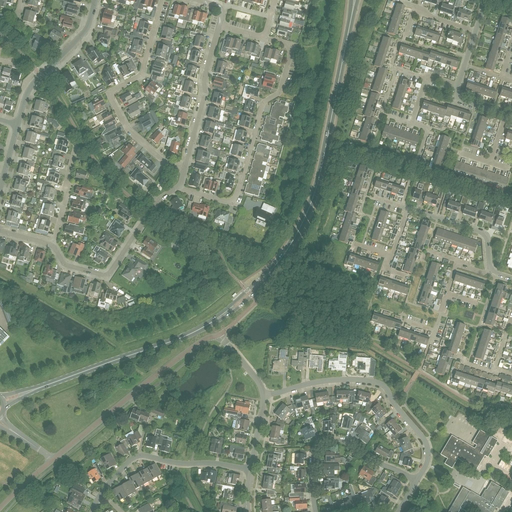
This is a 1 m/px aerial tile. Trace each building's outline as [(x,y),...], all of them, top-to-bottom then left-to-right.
[(38,5),(38,2),(29,0),(28,5),(34,7),(33,10),(36,11),(39,11),(41,6),(38,5)] [(137,10),(140,0),(139,0),(130,0),(130,3),(130,2),(134,3),(133,7),(134,9),(137,10)] [(149,0),(143,0),(142,3),(139,3),(140,0),(137,10),(138,9),(143,10),(143,8),(147,9),(147,7),(149,0)] [(257,0),(257,4),(260,5),(260,7),(265,8),(266,0),(257,0)] [(289,0),(284,0),(284,2),(286,3),(284,8),(293,10),(294,5),(299,6),(300,3),(295,2),(289,0)] [(64,1),(63,6),(66,7),(65,8),(68,9),(66,13),(67,13),(67,15),(72,17),(72,15),(77,16),(77,14),(78,15),(79,11),(78,10),(78,9),(72,7),(73,4),(69,3),(66,2),(64,1)] [(395,10),(403,13),(405,7),(396,4),(395,6),(396,6),(395,10)] [(446,14),(448,6),(442,4),(440,12),(446,14)] [(448,6),(446,14),(451,16),(454,8),(452,7),(452,5),(449,4),(448,6)] [(182,8),(181,8),(179,7),(179,6),(176,5),(176,6),(175,6),(174,12),(169,11),(168,17),(174,18),(175,15),(179,17),(182,8)] [(188,22),(190,16),(186,15),(188,8),(182,7),(181,8),(182,8),(179,17),(178,19),(188,22)] [(284,8),(282,7),(282,11),(283,11),(282,16),(282,17),(291,19),(292,14),(296,15),(297,11),(293,10),(284,8)] [(462,19),(466,9),(463,8),(462,11),(459,10),(456,18),(462,19)] [(466,9),(462,19),(468,21),(472,11),(466,9)] [(103,17),(112,19),(115,20),(118,11),(112,10),(111,13),(105,11),(103,17)] [(198,23),(201,13),(198,13),(199,11),(195,10),(194,14),(190,13),(190,16),(188,22),(192,23),(193,21),(198,23)] [(395,10),(394,10),(393,12),(395,12),(393,16),(401,19),(403,13),(395,10)] [(38,14),(39,11),(36,11),(35,13),(26,11),(25,16),(34,19),(35,16),(36,16),(37,14),(38,14)] [(201,13),(198,23),(204,24),(207,13),(203,13),(203,14),(201,13)] [(70,18),(68,17),(62,15),(60,22),(64,23),(63,26),(72,29),(73,22),(69,21),(70,18)] [(33,22),(34,19),(25,16),(23,22),(30,24),(29,26),(35,28),(36,23),(33,22)] [(282,17),(282,16),(280,16),(279,19),(281,20),(279,25),(288,28),(291,28),(291,27),(292,24),(292,23),(294,23),(295,21),(295,20),(291,19),(282,17)] [(393,16),(392,16),(392,17),(393,18),(391,22),(399,24),(401,19),(393,16)] [(111,22),(112,19),(103,17),(102,23),(108,24),(107,27),(114,29),(115,23),(111,22)] [(137,27),(139,28),(147,30),(149,24),(143,22),(143,19),(136,18),(135,23),(137,24),(137,27)] [(499,23),(508,26),(510,20),(502,18),(501,22),(500,22),(499,23)] [(391,22),(390,21),(390,23),(391,23),(390,27),(389,27),(397,30),(399,24),(391,22)] [(506,32),(508,26),(499,23),(499,25),(500,25),(498,29),(506,32)] [(279,25),(278,25),(277,28),(279,29),(277,34),(286,37),(287,31),(292,32),(292,29),(291,28),(288,28),(279,25)] [(60,28),(54,27),(52,30),(53,31),(50,37),(58,42),(61,36),(60,35),(61,32),(60,32),(60,28)] [(147,30),(139,28),(137,27),(136,30),(134,29),(132,36),(138,38),(139,34),(146,36),(147,30)] [(163,34),(172,36),(173,33),(176,34),(176,31),(176,28),(171,27),(171,30),(164,28),(163,34)] [(389,27),(390,27),(388,27),(388,29),(389,29),(388,33),(395,36),(397,30),(389,27)] [(101,35),(99,42),(101,43),(100,48),(107,49),(108,45),(110,38),(109,38),(110,35),(111,35),(115,37),(117,31),(112,30),(106,28),(104,34),(105,34),(104,36),(101,35)] [(420,37),(423,29),(417,28),(414,36),(416,37),(416,36),(420,37)] [(425,40),(428,31),(423,29),(420,37),(424,39),(424,40),(425,40)] [(504,37),(506,32),(498,29),(497,33),(496,33),(495,35),(504,37)] [(432,41),(434,33),(428,31),(425,40),(427,41),(427,40),(432,41)] [(452,43),(455,33),(449,31),(447,39),(446,41),(452,43)] [(434,33),(432,41),(436,42),(435,43),(437,44),(440,35),(434,33)] [(455,33),(452,43),(452,44),(453,41),(458,43),(457,45),(460,46),(463,38),(460,38),(461,35),(455,33)] [(171,38),(172,36),(163,34),(161,39),(168,41),(167,44),(172,45),(174,39),(171,38)] [(33,48),(36,50),(38,47),(42,50),(43,50),(44,47),(45,43),(40,41),(42,38),(35,35),(32,40),(36,42),(33,48)] [(502,43),(504,37),(495,35),(495,36),(496,36),(495,41),(502,43)] [(138,38),(132,36),(130,36),(129,39),(130,39),(130,42),(134,43),(133,47),(142,49),(144,43),(138,41),(139,38),(138,38)] [(381,43),(389,46),(391,40),(382,37),(382,39),(383,39),(382,43),(381,43)] [(223,44),(221,52),(226,53),(227,51),(228,51),(229,49),(232,50),(234,40),(234,41),(232,40),(232,39),(228,38),(228,39),(226,45),(223,44)] [(232,50),(231,51),(234,52),(236,52),(235,55),(240,56),(241,54),(242,49),(239,48),(241,41),(241,40),(237,39),(237,40),(234,40),(232,50)] [(500,49),(502,43),(495,41),(493,45),(492,44),(492,46),(500,49)] [(242,49),(241,54),(247,55),(251,56),(251,54),(254,45),(248,43),(246,49),(243,48),(242,49)] [(381,43),(382,43),(380,43),(380,45),(381,45),(380,49),(387,52),(389,46),(381,43)] [(172,46),(172,45),(167,44),(166,47),(159,45),(158,51),(166,53),(169,54),(171,48),(172,49),(172,46)] [(251,54),(251,56),(256,58),(259,59),(261,53),(258,52),(260,46),(254,45),(251,54)] [(404,56),(407,47),(401,45),(398,53),(403,54),(402,56),(404,56)] [(498,55),(500,49),(492,46),(491,48),(492,48),(491,52),(498,55)] [(140,55),(142,49),(133,47),(132,50),(128,49),(127,54),(134,59),(136,57),(134,55),(134,54),(140,55)] [(410,57),(413,49),(407,47),(404,56),(406,57),(406,55),(410,57)] [(98,50),(95,51),(93,48),(92,49),(91,48),(89,49),(89,50),(87,52),(89,56),(88,56),(90,59),(91,59),(93,62),(97,59),(99,63),(104,59),(98,50)] [(262,54),(260,61),(263,62),(263,61),(264,59),(270,60),(271,59),(273,51),(267,49),(265,55),(262,54)] [(380,49),(379,49),(378,50),(379,51),(378,55),(386,57),(387,52),(380,49)] [(415,60),(418,51),(413,49),(410,57),(414,58),(414,59),(415,60)] [(273,51),(271,59),(277,61),(276,64),(280,66),(282,59),(278,58),(279,52),(273,50),(273,51)] [(166,56),(166,53),(158,51),(156,57),(163,58),(162,61),(168,63),(169,58),(166,56)] [(421,61),(424,53),(418,51),(415,60),(417,60),(417,59),(421,61)] [(434,61),(437,54),(431,52),(430,55),(428,61),(430,61),(430,60),(434,61)] [(497,61),(498,55),(491,52),(489,56),(488,56),(488,58),(497,61)] [(430,55),(424,53),(421,61),(426,62),(425,63),(427,64),(428,61),(430,55)] [(378,55),(377,54),(376,56),(377,56),(376,60),(376,61),(384,63),(386,57),(378,55)] [(439,64),(442,56),(437,54),(434,61),(438,63),(438,64),(439,64)] [(198,64),(200,59),(191,56),(190,61),(186,60),(186,63),(191,64),(192,62),(198,64)] [(445,65),(448,57),(442,56),(439,64),(441,65),(441,64),(445,65)] [(451,68),(454,59),(448,57),(445,65),(450,67),(449,68),(451,68)] [(122,64),(124,66),(129,75),(134,72),(131,66),(135,65),(131,59),(131,58),(125,62),(122,64)] [(495,66),(497,61),(488,58),(487,59),(488,60),(487,64),(495,66)] [(454,59),(451,68),(452,69),(453,67),(457,69),(460,61),(454,59)] [(73,65),(78,73),(79,76),(85,72),(89,77),(94,74),(86,61),(83,63),(81,60),(73,65)] [(376,61),(376,60),(375,60),(374,62),(375,62),(374,67),(379,68),(382,69),(384,63),(376,61)] [(217,68),(226,70),(226,67),(229,68),(230,65),(232,65),(232,62),(226,61),(226,64),(219,62),(217,68)] [(153,69),(161,72),(162,69),(164,69),(165,63),(161,62),(160,65),(154,63),(153,69)] [(191,67),(191,64),(186,63),(184,68),(188,69),(187,71),(196,74),(197,68),(191,67)] [(118,65),(117,66),(116,64),(113,66),(116,72),(119,70),(123,78),(129,75),(124,66),(121,68),(121,67),(118,65)] [(493,72),(495,66),(487,64),(486,68),(485,68),(484,69),(493,72)] [(114,83),(112,79),(116,77),(110,67),(104,70),(106,74),(102,76),(104,79),(103,79),(105,83),(106,82),(108,86),(110,85),(111,85),(113,84),(114,83)] [(8,80),(9,77),(11,71),(9,70),(9,69),(5,68),(3,75),(0,74),(0,81),(4,82),(5,80),(8,80)] [(225,73),(226,70),(217,68),(216,73),(222,75),(222,78),(229,80),(229,77),(227,76),(227,73),(225,73)] [(385,70),(382,69),(379,68),(378,69),(379,70),(378,74),(386,76),(388,70),(385,70)] [(160,75),(161,72),(153,69),(151,75),(157,77),(156,80),(162,82),(164,76),(160,75)] [(8,80),(7,83),(12,85),(13,82),(18,83),(21,74),(19,73),(19,72),(15,71),(13,78),(9,77),(8,80)] [(196,74),(187,71),(185,71),(184,75),(182,75),(181,78),(186,79),(187,80),(188,77),(194,79),(196,74)] [(260,79),(274,83),(276,77),(270,76),(270,73),(264,71),(263,74),(266,75),(264,80),(260,79)] [(65,82),(61,85),(63,88),(64,88),(66,93),(72,89),(71,87),(76,84),(74,82),(69,72),(68,73),(67,73),(66,73),(65,73),(64,74),(63,75),(63,76),(62,76),(61,77),(62,78),(65,82)] [(384,82),(386,76),(378,74),(377,78),(376,78),(375,79),(384,82)] [(186,79),(181,78),(180,77),(179,81),(182,81),(181,86),(183,86),(184,87),(193,89),(194,84),(187,82),(187,80),(186,79)] [(227,82),(215,79),(213,85),(219,87),(218,90),(223,91),(224,88),(225,89),(227,82)] [(274,83),(260,79),(259,83),(260,84),(258,88),(265,90),(265,87),(272,89),(273,83),(274,83)] [(382,88),(384,82),(375,79),(374,81),(376,81),(374,85),(382,88)] [(400,85),(407,88),(410,89),(412,83),(400,79),(400,81),(398,85),(399,85),(400,85)] [(162,82),(156,80),(155,83),(154,84),(152,82),(151,84),(150,83),(147,85),(156,92),(160,88),(161,89),(163,86),(161,85),(162,82)] [(471,93),(474,84),(468,82),(465,90),(470,91),(469,92),(471,93)] [(477,94),(479,86),(474,84),(471,93),(472,93),(473,92),(477,94)] [(153,96),(156,92),(147,85),(145,88),(147,89),(145,91),(147,92),(145,94),(144,94),(147,100),(151,105),(153,102),(152,101),(155,98),(153,96)] [(380,94),(382,88),(374,85),(373,90),(372,89),(371,91),(380,94)] [(400,85),(399,85),(398,87),(399,87),(398,91),(405,94),(407,88),(400,85)] [(193,89),(184,87),(183,86),(181,91),(176,89),(176,92),(184,95),(184,92),(191,94),(193,89)] [(482,96),(485,88),(479,86),(477,94),(481,95),(481,96),(482,96)] [(242,97),(244,98),(249,99),(250,95),(257,97),(258,96),(258,95),(259,93),(259,92),(259,90),(248,88),(247,94),(243,93),(242,97)] [(488,97),(491,90),(485,88),(482,96),(484,97),(484,96),(488,97)] [(505,98),(508,90),(502,88),(499,97),(501,98),(501,97),(505,98)] [(491,90),(488,97),(492,99),(492,100),(494,100),(497,92),(491,90)] [(398,91),(397,91),(396,92),(397,93),(396,97),(404,99),(405,94),(398,91)] [(184,95),(176,92),(174,92),(174,95),(180,97),(179,102),(190,105),(192,99),(183,97),(184,95)] [(230,94),(228,93),(222,92),(221,94),(215,93),(213,98),(222,100),(223,98),(226,99),(227,97),(229,98),(230,94)] [(129,94),(120,98),(124,104),(129,101),(131,104),(136,101),(136,100),(142,97),(140,93),(134,96),(131,97),(129,94)] [(370,99),(377,102),(379,96),(371,93),(370,95),(371,95),(370,99)] [(396,97),(395,96),(394,98),(395,98),(394,102),(394,103),(402,105),(404,99),(396,97)] [(73,105),(85,100),(84,97),(72,102),(73,105)] [(92,103),(88,104),(92,111),(94,111),(96,115),(102,112),(100,109),(102,108),(102,107),(103,106),(105,105),(101,97),(98,99),(97,99),(96,98),(95,99),(94,100),(94,101),(92,103)] [(13,107),(12,106),(13,103),(9,102),(10,99),(5,98),(4,101),(3,101),(1,108),(5,109),(4,110),(7,111),(8,113),(9,112),(10,112),(11,110),(12,110),(13,107)] [(250,99),(249,99),(244,98),(242,103),(246,104),(245,107),(254,109),(255,104),(249,102),(250,99)] [(376,107),(377,102),(370,99),(368,103),(367,103),(367,104),(376,107)] [(37,101),(36,101),(35,104),(36,104),(35,106),(45,108),(48,109),(49,104),(50,101),(44,100),(43,102),(39,101),(37,101)] [(285,107),(285,105),(286,102),(281,101),(280,103),(276,102),(275,107),(277,108),(277,111),(285,113),(287,114),(289,108),(285,107)] [(189,110),(190,105),(179,102),(178,106),(174,105),(173,108),(175,108),(182,110),(182,108),(189,110)] [(394,103),(394,102),(393,102),(392,104),(394,104),(392,108),(400,111),(402,105),(394,103)] [(427,111),(430,104),(424,102),(421,110),(423,111),(423,110),(427,111)] [(140,113),(138,110),(141,108),(138,103),(132,106),(134,109),(128,113),(131,118),(140,113)] [(374,113),(376,107),(367,104),(366,106),(367,106),(366,111),(374,113)] [(432,114),(435,105),(430,104),(427,111),(431,113),(431,114),(432,114)] [(439,115),(441,107),(435,105),(432,114),(434,115),(434,114),(439,115)] [(43,113),(45,108),(35,106),(34,111),(40,113),(40,115),(45,117),(46,114),(43,113)] [(450,118),(454,108),(448,106),(447,109),(445,114),(445,116),(450,118)] [(447,109),(441,107),(439,115),(438,117),(444,119),(445,116),(445,114),(447,109)] [(181,113),(182,110),(175,108),(173,114),(178,116),(178,119),(186,121),(187,115),(181,113)] [(457,118),(459,110),(454,108),(450,118),(456,120),(457,118)] [(277,111),(275,110),(275,114),(272,113),(270,117),(270,118),(279,120),(280,117),(284,118),(285,113),(277,111)] [(462,120),(465,112),(459,110),(457,118),(461,119),(461,120),(462,121),(463,120),(462,120)] [(372,119),(374,113),(366,111),(365,115),(364,114),(363,116),(366,117),(372,119)] [(462,120),(463,120),(467,121),(466,122),(468,123),(471,114),(465,112),(462,120)] [(113,119),(110,113),(104,117),(102,113),(96,117),(98,122),(101,121),(101,122),(104,120),(105,123),(106,123),(106,122),(113,119)] [(220,116),(218,115),(209,113),(208,118),(219,121),(220,116)] [(43,125),(45,117),(40,115),(39,118),(32,116),(31,121),(43,125)] [(140,127),(142,132),(146,130),(145,128),(148,126),(149,127),(154,124),(149,115),(139,120),(141,125),(140,126),(140,127)] [(270,118),(270,117),(269,120),(266,120),(265,125),(277,128),(278,125),(282,126),(283,121),(279,120),(270,118)] [(375,120),(372,119),(366,117),(365,119),(366,119),(365,123),(373,126),(375,120)] [(485,125),(486,125),(487,121),(488,121),(488,120),(480,117),(478,123),(485,125)] [(116,120),(115,121),(114,118),(113,119),(106,122),(106,123),(105,123),(103,124),(105,130),(101,135),(102,136),(113,130),(112,127),(117,124),(116,124),(117,123),(116,120)] [(184,127),(186,121),(178,119),(177,121),(172,120),(170,126),(177,128),(178,125),(184,127)] [(41,133),(43,125),(31,121),(30,127),(36,128),(35,131),(41,133)] [(371,131),(373,126),(365,123),(364,127),(363,127),(362,128),(371,131)] [(388,138),(392,123),(390,123),(389,127),(385,125),(382,136),(388,138)] [(393,140),(397,129),(393,128),(394,124),(392,123),(388,138),(393,140)] [(487,125),(486,125),(485,125),(478,123),(476,128),(484,131),(485,127),(486,127),(487,125)] [(278,128),(277,128),(265,125),(263,133),(266,133),(271,135),(272,135),(276,136),(278,128)] [(399,142),(404,127),(402,126),(401,130),(397,129),(393,140),(399,142)] [(405,143),(408,133),(404,132),(406,128),(404,127),(399,142),(405,143)] [(369,137),(371,131),(362,128),(362,130),(363,130),(361,134),(369,137)] [(485,131),(484,131),(476,128),(474,134),(482,137),(482,136),(483,132),(484,133),(485,131)] [(167,136),(168,132),(167,131),(165,129),(160,134),(157,131),(151,139),(157,144),(162,138),(163,139),(166,140),(167,136)] [(411,145),(415,131),(413,130),(412,134),(408,133),(405,143),(411,145)] [(43,133),(41,133),(35,131),(35,134),(28,132),(27,137),(36,140),(37,135),(42,136),(43,133)] [(119,145),(118,143),(125,139),(121,131),(114,135),(112,132),(105,136),(107,139),(107,138),(109,140),(111,139),(115,148),(119,145)] [(415,131),(411,145),(416,147),(420,137),(416,135),(417,131),(415,131)] [(279,137),(276,136),(272,135),(271,135),(266,133),(265,136),(262,135),(261,140),(272,143),(273,140),(278,142),(278,141),(281,141),(282,138),(279,137)] [(367,143),(369,137),(361,134),(360,139),(359,138),(358,140),(367,143)] [(483,137),(482,136),(482,137),(474,134),(472,140),(480,142),(481,138),(482,138),(483,137)] [(58,146),(67,148),(69,143),(62,141),(63,137),(57,136),(55,145),(58,146)] [(93,141),(97,148),(101,145),(100,143),(99,141),(103,139),(102,136),(93,141)] [(448,145),(448,144),(449,140),(450,141),(451,139),(442,136),(440,142),(448,145)] [(35,142),(36,140),(27,137),(25,142),(32,144),(31,147),(33,147),(37,148),(38,143),(35,142)] [(168,138),(166,145),(170,146),(171,148),(170,152),(177,154),(180,144),(178,143),(174,137),(171,139),(168,138)] [(481,142),(480,142),(472,140),(470,146),(478,148),(479,144),(480,144),(481,142)] [(201,142),(200,147),(207,149),(209,149),(208,151),(213,153),(214,150),(214,149),(212,149),(213,145),(210,144),(201,142)] [(449,145),(448,144),(448,145),(440,142),(438,148),(446,150),(447,146),(448,146),(449,145)] [(265,154),(269,155),(269,156),(271,150),(267,149),(267,146),(259,144),(257,149),(260,150),(260,153),(265,154)] [(122,160),(119,164),(121,165),(124,168),(129,163),(133,158),(136,155),(134,153),(133,152),(135,150),(133,148),(134,148),(130,145),(130,146),(129,145),(127,148),(127,147),(126,148),(125,147),(121,151),(123,153),(126,155),(122,160)] [(235,145),(232,145),(230,149),(233,150),(242,153),(243,147),(235,145)] [(66,153),(67,148),(58,146),(57,151),(54,150),(53,153),(58,154),(59,152),(66,153)] [(38,149),(37,148),(33,147),(32,150),(25,148),(24,153),(33,156),(34,151),(38,152),(38,149)] [(447,150),(446,150),(438,148),(436,153),(444,156),(445,152),(446,152),(447,150)] [(260,153),(257,152),(255,157),(258,158),(257,160),(257,161),(263,162),(266,163),(267,163),(269,158),(268,158),(269,155),(265,154),(260,153)] [(32,161),(33,156),(24,153),(22,158),(29,160),(28,163),(34,164),(35,162),(32,161)] [(58,157),(58,154),(53,153),(51,158),(54,159),(54,161),(63,164),(64,159),(58,157)] [(445,156),(444,156),(436,153),(434,159),(442,162),(444,157),(445,158),(445,156)] [(136,156),(131,161),(133,163),(134,164),(137,160),(144,166),(148,161),(148,160),(145,157),(144,158),(141,155),(139,157),(136,155),(136,156)] [(196,158),(195,160),(196,161),(202,163),(201,166),(206,167),(207,168),(209,162),(205,161),(206,158),(197,156),(197,157),(196,158)] [(239,162),(231,159),(228,159),(227,164),(229,165),(238,167),(238,166),(239,166),(240,163),(239,162)] [(443,162),(442,162),(434,159),(433,165),(440,167),(442,163),(443,164),(443,162)] [(459,174),(464,160),(462,159),(460,163),(457,162),(453,172),(459,174)] [(257,161),(257,160),(255,160),(253,165),(256,165),(255,168),(261,170),(265,171),(267,166),(266,166),(266,163),(263,162),(257,161)] [(465,176),(468,166),(464,164),(466,160),(464,160),(459,174),(465,176)] [(63,164),(54,161),(52,166),(49,166),(48,168),(54,170),(55,167),(60,169),(62,169),(62,168),(63,169),(64,166),(63,165),(63,164)] [(131,161),(127,166),(128,168),(134,173),(131,177),(130,178),(131,179),(133,181),(134,181),(135,180),(135,181),(136,180),(138,181),(137,182),(141,184),(143,187),(145,185),(150,180),(146,177),(146,178),(142,174),(144,172),(137,166),(134,164),(133,163),(131,161)] [(148,161),(144,166),(154,175),(158,170),(155,168),(156,167),(152,165),(153,164),(149,161),(149,162),(148,161)] [(33,167),(34,164),(28,163),(28,166),(21,164),(20,169),(29,171),(30,172),(32,167),(33,167)] [(470,178),(475,163),(473,163),(472,167),(468,166),(465,176),(470,178)] [(476,180),(480,169),(476,168),(477,164),(475,163),(470,178),(476,180)] [(237,172),(238,167),(229,165),(228,168),(225,167),(223,172),(230,174),(230,171),(237,172)] [(358,172),(366,174),(368,168),(359,165),(359,167),(360,167),(358,172)] [(441,168),(440,167),(433,165),(431,171),(438,173),(440,169),(441,169),(441,168)] [(482,182),(487,167),(485,166),(483,171),(480,169),(476,180),(482,182)] [(488,184),(491,173),(487,172),(489,168),(487,167),(482,182),(488,184)] [(54,173),(54,170),(48,168),(46,176),(49,177),(59,180),(60,175),(54,173)] [(255,168),(252,168),(251,172),(254,173),(253,176),(259,178),(263,179),(265,171),(261,170),(255,168)] [(30,172),(29,171),(20,169),(19,170),(18,170),(17,173),(18,173),(18,174),(25,176),(24,179),(30,180),(31,175),(29,174),(30,172)] [(493,185),(498,171),(496,170),(495,174),(491,173),(488,184),(493,185)] [(78,171),(76,177),(82,179),(81,183),(88,184),(89,181),(85,180),(87,174),(78,171)] [(499,187),(503,177),(499,176),(500,172),(498,171),(493,185),(499,187)] [(364,180),(366,174),(358,172),(357,176),(356,175),(356,177),(364,180)] [(505,189),(505,188),(510,173),(508,172),(506,178),(503,177),(499,187),(505,189)] [(191,180),(189,185),(197,188),(200,176),(193,174),(192,180),(191,180)] [(232,189),(232,188),(235,180),(231,179),(232,175),(226,174),(224,179),(227,180),(225,188),(232,189)] [(253,176),(250,175),(249,180),(250,180),(249,183),(251,184),(257,186),(261,187),(262,182),(258,181),(259,178),(253,176)] [(57,185),(59,180),(49,177),(49,180),(47,179),(46,182),(45,181),(44,184),(50,186),(51,183),(57,185)] [(210,177),(210,178),(204,177),(203,183),(205,184),(204,189),(210,191),(212,182),(213,178),(210,177)] [(362,185),(364,180),(356,177),(355,178),(356,179),(355,183),(362,185)] [(382,182),(380,181),(381,179),(377,178),(372,193),(374,193),(376,188),(380,189),(380,188),(382,182)] [(29,185),(30,180),(24,179),(23,181),(17,180),(15,185),(26,188),(27,185),(29,185)] [(215,193),(217,188),(217,187),(220,188),(222,182),(216,180),(215,183),(212,182),(210,191),(215,193)] [(424,192),(425,188),(426,185),(427,182),(420,180),(419,184),(423,185),(422,188),(422,189),(418,188),(417,191),(415,190),(413,198),(419,200),(421,192),(421,191),(424,192)] [(387,188),(388,184),(382,182),(380,188),(380,189),(384,191),(384,192),(385,192),(387,188)] [(249,183),(248,183),(247,188),(245,193),(254,196),(258,197),(260,191),(261,187),(257,186),(251,184),(249,183)] [(361,191),(362,185),(355,183),(353,187),(352,187),(352,188),(361,191)] [(49,188),(50,186),(44,184),(43,187),(46,188),(45,193),(54,195),(56,190),(49,188)] [(385,192),(384,192),(383,194),(386,195),(387,192),(391,193),(393,188),(394,185),(388,184),(387,188),(385,192)] [(28,188),(26,188),(15,185),(14,190),(20,191),(20,194),(21,195),(25,196),(27,196),(28,197),(29,194),(26,193),(28,188)] [(399,188),(400,187),(394,185),(393,188),(391,193),(395,194),(395,195),(397,196),(399,188)] [(397,196),(395,195),(395,197),(398,198),(398,196),(403,198),(405,189),(403,189),(404,187),(400,186),(400,187),(399,188),(397,196)] [(85,187),(84,188),(84,190),(78,188),(77,188),(75,194),(80,195),(79,197),(91,200),(93,194),(91,194),(93,189),(91,188),(85,187)] [(359,194),(361,191),(352,188),(351,190),(352,190),(351,195),(359,197),(359,194)] [(432,196),(430,204),(436,206),(438,199),(440,200),(443,193),(440,192),(438,197),(432,196)] [(53,200),(54,195),(45,193),(44,198),(41,197),(40,200),(44,201),(46,201),(46,199),(53,200)] [(430,204),(432,196),(426,194),(424,202),(430,204)] [(27,196),(25,196),(21,195),(20,197),(14,196),(12,201),(21,203),(23,198),(26,199),(27,196)] [(357,203),(359,197),(351,195),(350,199),(349,198),(348,200),(357,203)] [(452,200),(450,199),(451,195),(449,195),(446,202),(448,202),(446,209),(452,211),(455,203),(452,202),(452,200)] [(73,201),(72,207),(82,210),(84,211),(87,200),(77,197),(75,202),(73,201)] [(183,206),(177,198),(171,202),(173,206),(169,212),(176,218),(181,211),(180,208),(183,206)] [(355,208),(357,203),(348,200),(348,201),(349,202),(347,206),(355,208)] [(20,208),(21,203),(12,201),(11,206),(17,208),(17,210),(22,212),(23,209),(20,208)] [(50,202),(46,201),(44,201),(43,204),(46,205),(45,210),(54,212),(55,207),(49,205),(50,202)] [(479,202),(477,208),(476,207),(474,208),(474,209),(471,208),(469,216),(474,218),(477,210),(477,209),(479,210),(482,203),(479,202)] [(455,203),(452,211),(458,213),(461,205),(455,203)] [(121,212),(119,216),(127,221),(128,220),(129,220),(130,218),(131,215),(124,210),(126,207),(121,204),(117,210),(121,212)] [(194,204),(192,211),(199,213),(199,215),(198,218),(205,220),(206,217),(209,207),(208,207),(208,206),(206,205),(205,206),(201,205),(201,206),(194,204)] [(271,215),(273,215),(276,209),(269,206),(266,212),(258,209),(254,218),(267,223),(271,215)] [(353,214),(355,208),(347,206),(346,210),(345,210),(344,212),(347,213),(347,212),(353,214)] [(469,216),(471,208),(465,206),(463,214),(469,216)] [(501,209),(498,208),(496,215),(499,216),(498,217),(495,225),(501,227),(504,219),(505,216),(499,214),(500,213),(501,209)] [(54,212),(45,210),(42,209),(42,210),(41,213),(41,214),(40,214),(39,217),(45,218),(46,215),(53,217),(54,212)] [(22,215),(22,212),(17,210),(16,213),(9,211),(8,216),(17,219),(19,214),(22,215)] [(218,223),(219,220),(225,222),(226,224),(224,229),(225,230),(227,231),(228,230),(230,224),(231,224),(233,218),(229,217),(230,214),(218,211),(215,219),(214,222),(218,223)] [(379,217),(387,220),(389,214),(380,211),(379,213),(380,213),(379,217)] [(356,215),(353,214),(347,212),(347,213),(347,214),(348,214),(346,218),(354,221),(355,218),(356,215)] [(485,221),(487,214),(481,212),(479,220),(485,221)] [(70,214),(68,221),(78,224),(80,219),(85,221),(85,220),(87,219),(88,217),(86,216),(86,215),(78,213),(77,216),(70,214)] [(487,214),(485,221),(491,223),(493,215),(487,214)] [(16,224),(17,219),(8,216),(6,221),(13,223),(12,226),(18,228),(19,225),(16,224)] [(44,221),(45,218),(39,217),(37,224),(50,228),(51,223),(44,221)] [(379,217),(378,217),(378,218),(379,219),(377,223),(385,225),(387,220),(379,217)] [(108,230),(110,232),(119,237),(125,229),(118,225),(121,222),(116,218),(108,230)] [(352,227),(354,221),(346,218),(345,223),(344,222),(343,224),(352,227)] [(421,226),(429,229),(431,223),(423,220),(422,225),(421,224),(420,226),(421,226)] [(377,223),(376,222),(374,228),(375,228),(383,231),(384,229),(385,229),(386,226),(385,225),(377,223)] [(48,233),(50,228),(37,224),(35,232),(41,234),(42,231),(48,233)] [(343,230),(350,232),(353,233),(355,234),(356,231),(351,230),(352,227),(343,224),(343,225),(344,226),(343,230)] [(85,228),(81,227),(74,225),(73,229),(66,227),(65,233),(73,236),(74,232),(82,235),(83,234),(85,228)] [(427,234),(429,229),(421,226),(420,230),(419,230),(418,232),(419,232),(427,234)] [(381,237),(383,231),(375,228),(374,228),(373,234),(374,234),(381,237)] [(440,241),(443,231),(438,229),(434,239),(440,241)] [(348,238),(350,232),(343,230),(341,234),(340,234),(340,235),(348,238)] [(446,243),(449,232),(443,231),(440,241),(446,243)] [(425,240),(427,234),(419,232),(418,236),(417,236),(416,237),(417,238),(425,240)] [(451,245),(455,234),(449,232),(446,243),(451,245)] [(114,239),(112,238),(105,233),(101,240),(103,241),(100,245),(107,250),(108,249),(112,252),(113,251),(114,250),(115,249),(114,248),(116,245),(112,242),(114,239)] [(374,234),(373,234),(372,235),(373,236),(372,240),(379,243),(381,237),(374,234)] [(457,247),(461,236),(455,234),(451,245),(457,247)] [(346,244),(348,238),(340,235),(339,237),(340,237),(339,242),(346,244)] [(463,249),(466,238),(461,236),(457,247),(463,249)] [(155,252),(153,251),(158,245),(147,238),(143,244),(147,247),(147,248),(145,250),(144,249),(144,250),(143,250),(142,251),(143,252),(142,253),(150,258),(155,252)] [(423,246),(425,240),(417,238),(416,242),(415,242),(415,243),(416,243),(423,246)] [(469,250),(472,240),(466,238),(463,249),(469,250)] [(472,240),(469,250),(475,252),(478,242),(472,240)] [(9,259),(10,256),(17,257),(18,251),(15,251),(15,249),(16,249),(17,245),(11,243),(10,247),(7,247),(4,258),(9,259)] [(80,256),(82,252),(85,245),(79,243),(78,246),(73,244),(69,254),(76,257),(77,255),(80,256)] [(184,252),(185,251),(187,248),(187,247),(180,243),(177,247),(184,252)] [(416,243),(415,243),(413,243),(411,248),(413,249),(419,251),(421,252),(423,246),(416,243)] [(28,254),(29,249),(29,248),(28,248),(27,248),(27,249),(22,247),(20,257),(18,256),(17,260),(23,262),(24,261),(30,262),(32,256),(29,255),(28,254)] [(100,247),(99,249),(96,247),(93,251),(96,253),(97,253),(99,254),(96,257),(96,258),(94,261),(99,264),(101,261),(104,263),(106,261),(107,261),(107,259),(108,257),(103,254),(105,251),(100,247)] [(413,249),(411,248),(409,253),(408,252),(408,254),(409,254),(417,257),(419,251),(413,249)] [(38,251),(35,261),(42,263),(45,253),(38,251)] [(415,262),(417,257),(409,254),(408,258),(407,258),(406,260),(407,260),(415,262)] [(353,265),(356,257),(350,255),(349,257),(346,256),(343,264),(353,267),(353,265)] [(359,266),(362,258),(356,257),(353,265),(355,266),(355,265),(359,266)] [(365,269),(367,260),(362,258),(359,266),(363,268),(363,269),(365,269)] [(130,264),(123,275),(131,281),(139,269),(137,268),(139,266),(144,269),(147,265),(138,260),(134,266),(130,264)] [(371,270),(373,262),(367,260),(365,269),(366,270),(366,269),(371,270)] [(413,268),(415,262),(407,260),(406,264),(405,264),(404,265),(405,266),(405,265),(413,268)] [(373,262),(371,270),(375,271),(374,272),(376,273),(379,264),(373,262)] [(429,268),(438,271),(440,265),(432,263),(430,267),(429,267),(429,268)] [(46,265),(43,275),(44,275),(46,278),(55,280),(57,271),(52,269),(53,267),(46,265)] [(411,274),(413,268),(405,265),(405,266),(404,270),(403,269),(402,271),(411,274)] [(436,277),(438,271),(429,268),(428,270),(429,270),(428,274),(436,277)] [(62,274),(59,285),(64,286),(62,292),(66,293),(70,293),(72,285),(69,284),(71,276),(62,274)] [(434,282),(436,277),(428,274),(427,278),(426,278),(425,280),(434,282)] [(459,283),(462,276),(456,274),(453,282),(455,283),(455,282),(459,283)] [(465,286),(468,277),(462,276),(459,283),(464,285),(463,286),(465,286)] [(74,282),(73,287),(74,288),(83,290),(82,293),(86,294),(87,289),(83,288),(84,287),(85,280),(79,278),(75,277),(74,282)] [(471,287),(473,279),(468,277),(465,286),(466,287),(467,286),(471,287)] [(382,291),(383,288),(386,280),(380,278),(377,289),(382,291)] [(476,290),(479,281),(473,279),(471,287),(475,288),(475,289),(476,290)] [(389,291),(392,282),(386,280),(383,288),(388,289),(387,290),(389,291)] [(432,288),(434,282),(425,280),(425,281),(426,281),(424,286),(432,288)] [(479,281),(476,290),(478,290),(478,289),(483,291),(485,283),(479,281)] [(89,288),(87,295),(94,297),(97,298),(98,294),(101,284),(98,283),(95,282),(95,283),(94,282),(94,284),(92,289),(89,288)] [(395,291),(397,284),(392,282),(389,291),(390,291),(391,290),(395,291)] [(400,294),(403,286),(397,284),(395,291),(399,293),(399,294),(400,294)] [(495,290),(504,292),(506,287),(498,284),(497,288),(495,288),(495,290)] [(403,286),(400,294),(402,295),(402,294),(407,295),(409,287),(403,286)] [(430,294),(432,288),(424,286),(423,290),(422,290),(421,291),(430,294)] [(502,298),(504,292),(495,290),(493,295),(494,295),(494,296),(502,298)] [(97,306),(97,307),(105,309),(105,308),(106,304),(105,304),(105,302),(110,304),(111,303),(112,300),(116,301),(118,294),(107,291),(106,295),(102,294),(101,300),(99,300),(97,306)] [(428,300),(430,294),(421,291),(421,293),(422,293),(421,297),(428,300)] [(124,297),(120,298),(122,304),(135,299),(126,293),(124,297)] [(500,304),(502,298),(494,296),(493,300),(492,300),(491,301),(500,304)] [(426,306),(428,300),(421,297),(419,301),(418,301),(418,303),(426,306)] [(0,306),(0,307),(2,309),(8,324),(13,322),(12,320),(8,308),(5,304),(0,300),(0,306)] [(498,310),(500,304),(491,301),(491,303),(492,303),(490,307),(498,310)] [(496,316),(498,310),(490,307),(489,311),(488,311),(488,313),(496,316)] [(494,321),(496,316),(488,313),(487,314),(488,315),(487,319),(494,321)] [(377,324),(379,316),(373,314),(371,321),(376,323),(375,324),(377,324)] [(383,325),(385,318),(379,316),(377,324),(378,325),(378,324),(383,325)] [(388,328),(391,319),(385,318),(383,325),(387,327),(386,328),(388,328)] [(394,329),(396,321),(391,319),(388,328),(390,329),(390,328),(394,329)] [(492,327),(494,321),(487,319),(485,323),(484,323),(484,324),(492,327)] [(400,329),(401,329),(402,323),(396,321),(394,329),(398,330),(398,331),(399,332),(400,329)] [(455,329),(464,332),(465,330),(464,330),(465,325),(457,323),(455,329)] [(0,345),(9,337),(0,328),(0,345)] [(406,331),(401,329),(400,329),(399,332),(397,338),(399,338),(400,337),(404,338),(406,331)] [(464,333),(464,332),(455,329),(454,335),(461,337),(463,333),(464,333)] [(482,335),(490,338),(492,332),(483,329),(483,331),(484,331),(482,335)] [(409,341),(412,333),(406,331),(404,338),(408,340),(408,341),(409,341)] [(415,342),(418,334),(412,333),(409,341),(411,342),(411,341),(415,342)] [(421,345),(423,336),(418,334),(415,342),(419,344),(419,345),(421,345)] [(460,341),(461,337),(454,335),(452,340),(460,343),(461,342),(460,341)] [(482,335),(481,335),(481,337),(482,337),(481,341),(480,341),(488,344),(490,338),(482,335)] [(423,336),(421,345),(422,346),(422,345),(427,346),(429,338),(423,336)] [(460,345),(460,343),(452,340),(450,346),(458,348),(459,344),(460,345)] [(480,341),(481,341),(479,341),(479,342),(480,343),(479,347),(486,349),(488,344),(480,341)] [(456,353),(458,348),(450,346),(448,352),(451,353),(457,355),(457,353),(456,353)] [(479,347),(478,346),(477,348),(478,348),(477,352),(477,353),(484,355),(486,349),(479,347)] [(307,356),(307,360),(310,360),(309,369),(313,369),(314,368),(317,368),(317,372),(322,373),(323,360),(323,356),(310,355),(311,349),(308,349),(307,356)] [(273,364),(273,370),(273,371),(287,372),(289,358),(286,357),(286,350),(281,350),(280,351),(279,359),(281,362),(280,363),(274,363),(273,364)] [(448,352),(443,350),(442,355),(441,354),(440,356),(449,359),(451,353),(448,352)] [(292,361),(291,366),(297,366),(297,370),(302,371),(303,365),(306,366),(307,358),(303,358),(304,353),(299,352),(298,361),(292,361)] [(477,353),(477,352),(476,352),(475,354),(476,354),(475,358),(483,361),(484,355),(477,353)] [(347,356),(344,355),(338,355),(337,363),(329,362),(328,368),(331,368),(331,370),(339,371),(339,368),(341,368),(340,369),(343,370),(343,368),(346,369),(347,356)] [(447,364),(449,359),(440,356),(440,357),(441,358),(440,362),(447,364)] [(371,359),(356,357),(355,367),(358,367),(357,370),(360,370),(360,373),(370,374),(370,372),(374,373),(375,361),(372,359),(371,359)] [(445,370),(447,364),(440,362),(438,366),(437,366),(437,367),(445,370)] [(444,376),(445,370),(437,367),(436,369),(437,369),(436,373),(444,376)] [(462,374),(462,372),(460,372),(460,373),(456,372),(453,380),(451,379),(450,382),(458,385),(459,382),(462,374)] [(465,384),(468,376),(468,374),(466,374),(465,375),(462,374),(459,382),(465,384)] [(473,377),(473,378),(474,376),(471,375),(471,377),(468,376),(465,384),(471,386),(473,377)] [(479,379),(480,378),(477,377),(477,379),(473,378),(473,377),(471,386),(476,387),(479,379)] [(485,381),(485,380),(483,379),(483,380),(479,379),(476,387),(482,389),(485,381)] [(503,384),(503,383),(504,380),(502,379),(501,383),(497,382),(497,384),(495,390),(500,392),(503,384)] [(491,383),(491,382),(489,381),(488,382),(485,381),(482,389),(488,391),(491,383)] [(509,386),(509,385),(510,382),(508,381),(506,385),(503,384),(500,392),(506,394),(509,386)] [(497,384),(494,383),(494,384),(491,383),(488,391),(494,393),(495,390),(497,384)] [(343,392),(343,400),(346,400),(346,402),(347,403),(352,403),(352,397),(349,397),(349,391),(343,392)] [(358,404),(359,401),(363,402),(365,393),(364,393),(363,392),(360,391),(359,392),(358,396),(357,398),(353,397),(353,404),(353,405),(355,406),(356,403),(358,404)] [(332,397),(329,397),(328,392),(327,393),(326,392),(324,392),(323,393),(321,393),(323,403),(326,402),(327,406),(333,405),(332,397)] [(340,400),(343,400),(343,392),(337,392),(337,397),(333,397),(334,403),(339,403),(340,402),(340,400)] [(317,404),(323,403),(321,393),(315,394),(316,400),(312,400),(314,407),(314,408),(317,408),(317,404)] [(367,412),(372,405),(369,403),(371,395),(365,393),(363,402),(367,403),(365,410),(367,412)] [(314,407),(312,400),(308,401),(307,396),(301,398),(303,407),(304,411),(309,409),(310,408),(314,407)] [(297,409),(303,407),(301,398),(294,400),(296,404),(292,406),(294,412),(296,415),(299,414),(297,409)] [(225,408),(224,412),(224,413),(229,414),(237,416),(238,412),(246,413),(247,410),(249,411),(250,405),(249,405),(249,403),(244,402),(244,404),(237,403),(235,411),(231,410),(225,408)] [(294,412),(292,406),(287,407),(283,404),(279,409),(286,415),(288,413),(290,414),(292,412),(294,412)] [(375,415),(382,409),(378,404),(374,407),(372,405),(367,412),(368,413),(371,410),(375,415)] [(153,408),(151,412),(162,417),(164,412),(153,408)] [(139,418),(144,420),(147,421),(149,415),(134,409),(130,418),(138,421),(139,418)] [(282,420),(286,415),(279,409),(275,414),(278,417),(276,423),(278,423),(284,424),(284,422),(282,420)] [(379,426),(380,425),(385,420),(383,417),(387,413),(382,409),(375,415),(378,417),(376,420),(378,422),(376,423),(379,426)] [(248,418),(237,416),(229,414),(229,418),(237,420),(237,421),(240,421),(240,425),(239,425),(238,429),(233,428),(233,430),(240,431),(240,430),(247,431),(248,425),(249,425),(250,421),(247,421),(248,418)] [(329,422),(323,422),(323,432),(332,432),(332,425),(336,425),(336,416),(329,416),(329,422)] [(310,426),(303,429),(305,433),(303,433),(306,440),(314,436),(311,430),(316,427),(312,417),(307,418),(310,426)] [(343,418),(341,428),(350,430),(353,420),(343,418)] [(397,425),(395,423),(396,422),(396,421),(394,420),(393,419),(392,420),(388,423),(385,420),(380,425),(383,428),(384,427),(385,429),(387,428),(390,431),(397,425)] [(284,424),(278,423),(277,427),(272,426),(271,432),(280,434),(280,431),(282,431),(283,431),(283,430),(284,424)] [(372,425),(369,427),(375,433),(378,431),(372,425)] [(399,426),(399,427),(397,425),(390,431),(392,434),(391,435),(393,438),(392,439),(394,441),(395,441),(400,437),(397,434),(401,430),(402,429),(402,428),(400,427),(399,426)] [(370,439),(367,437),(369,435),(363,431),(364,429),(360,426),(356,432),(360,435),(358,438),(366,444),(370,439)] [(159,443),(161,435),(162,431),(157,429),(154,438),(149,436),(146,446),(154,448),(155,442),(159,443)] [(239,435),(240,431),(233,430),(232,436),(237,437),(236,442),(245,444),(247,436),(239,435)] [(474,449),(452,436),(440,455),(447,459),(444,464),(452,469),(458,459),(468,465),(476,470),(485,456),(488,458),(498,441),(480,430),(475,439),(472,443),(476,445),(474,449)] [(131,447),(137,444),(140,442),(138,440),(142,438),(138,431),(135,433),(135,434),(133,436),(132,436),(125,440),(128,446),(130,445),(131,447)] [(281,437),(279,437),(280,434),(271,432),(270,438),(275,439),(275,443),(281,444),(282,439),(282,438),(281,437)] [(161,435),(159,443),(162,443),(161,450),(169,452),(171,442),(167,441),(168,437),(161,435)] [(400,443),(401,447),(410,443),(407,437),(403,439),(400,436),(400,437),(395,441),(396,442),(397,442),(398,444),(400,443)] [(210,452),(217,453),(220,454),(223,439),(220,438),(219,442),(212,440),(210,452)] [(128,446),(125,440),(125,439),(120,442),(122,445),(116,448),(122,457),(128,453),(125,448),(129,446),(128,446)] [(401,454),(408,456),(410,456),(408,451),(412,449),(410,443),(401,447),(404,453),(401,454)] [(245,448),(230,445),(229,453),(235,454),(234,458),(239,458),(238,460),(242,460),(242,459),(243,459),(245,448)] [(378,446),(377,448),(375,452),(386,458),(387,457),(391,459),(393,453),(390,451),(390,452),(378,446)] [(268,461),(277,463),(278,457),(281,457),(282,454),(274,452),(274,456),(269,455),(268,461)] [(326,459),(326,462),(329,462),(340,462),(340,457),(340,456),(335,456),(335,452),(326,452),(326,459)] [(107,456),(101,460),(107,470),(113,466),(116,464),(113,459),(110,454),(107,456)] [(295,454),(294,464),(303,464),(304,458),(306,458),(306,454),(295,454)] [(407,459),(408,456),(401,454),(399,461),(404,462),(403,466),(411,468),(413,461),(407,459)] [(276,468),(277,463),(268,461),(267,467),(268,468),(268,472),(279,474),(280,468),(276,468)] [(498,466),(508,472),(511,467),(501,461),(498,466)] [(96,469),(88,473),(93,482),(100,478),(97,472),(101,470),(97,463),(94,465),(96,469)] [(146,469),(152,480),(161,475),(155,464),(146,469)] [(324,468),(324,475),(328,475),(328,477),(334,477),(334,470),(339,470),(339,464),(330,464),(324,464),(324,468)] [(363,481),(366,483),(372,486),(376,480),(371,477),(374,473),(364,467),(359,474),(365,478),(363,481)] [(144,485),(152,480),(146,469),(137,474),(144,485)] [(214,484),(216,477),(216,472),(213,471),(207,470),(206,474),(202,473),(200,480),(205,481),(206,479),(210,480),(210,483),(214,484)] [(228,473),(226,484),(235,485),(236,479),(239,479),(240,476),(228,473)] [(135,490),(144,485),(137,474),(129,479),(130,481),(135,490)] [(273,484),(274,481),(276,481),(277,481),(278,475),(267,474),(267,477),(265,476),(264,483),(273,484)] [(402,485),(399,484),(400,481),(392,476),(391,478),(391,479),(391,481),(393,482),(390,486),(398,491),(402,485)] [(324,481),(324,489),(335,489),(339,489),(339,481),(339,478),(331,478),(331,481),(326,481),(324,481)] [(136,492),(135,490),(130,481),(121,486),(127,497),(136,492)] [(468,511),(469,511),(471,511),(493,511),(496,508),(499,510),(509,493),(491,482),(486,490),(485,490),(480,498),(463,488),(452,506),(448,511),(468,511)] [(272,491),(273,484),(264,483),(263,489),(267,490),(267,494),(274,495),(275,491),(272,491)] [(289,497),(299,497),(299,493),(306,493),(305,484),(294,485),(295,493),(289,494),(289,497)] [(79,493),(80,491),(82,488),(75,485),(72,490),(71,489),(70,492),(73,494),(70,500),(68,503),(73,505),(75,503),(80,505),(85,496),(79,493)] [(119,502),(127,497),(121,486),(112,491),(119,502)] [(223,486),(222,491),(225,492),(224,498),(235,500),(237,492),(230,491),(231,487),(223,486)] [(397,493),(398,491),(390,486),(388,489),(385,487),(383,488),(381,491),(387,495),(389,497),(391,494),(396,497),(399,493),(397,493)] [(362,496),(365,504),(372,502),(370,498),(373,497),(371,489),(367,491),(368,493),(362,496)] [(386,498),(387,495),(381,491),(379,494),(382,496),(378,501),(386,506),(390,500),(386,498)] [(362,496),(359,497),(358,494),(352,496),(354,503),(358,502),(359,507),(365,504),(362,496)] [(333,503),(331,499),(330,495),(324,496),(325,499),(329,499),(332,507),(326,509),(326,511),(334,511),(336,511),(336,510),(333,503)] [(351,505),(354,503),(352,496),(348,498),(349,500),(343,503),(347,511),(353,509),(351,505)] [(290,500),(296,500),(296,509),(307,509),(306,501),(299,501),(299,497),(289,497),(284,497),(284,502),(290,502),(290,500)] [(221,502),(219,509),(223,510),(222,511),(235,511),(236,508),(228,507),(229,503),(221,502)] [(344,511),(347,511),(343,503),(337,505),(336,502),(333,503),(336,510),(339,509),(339,511),(344,511)]
